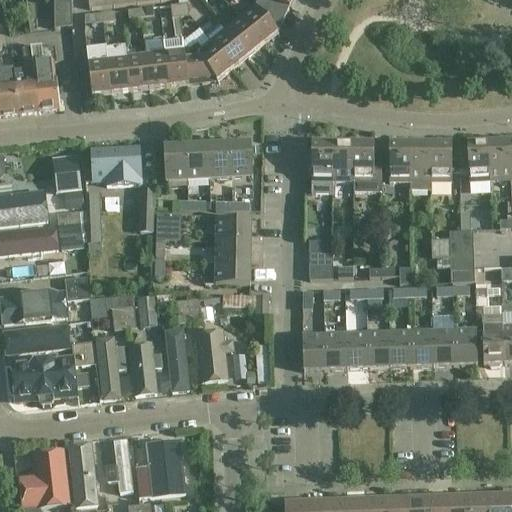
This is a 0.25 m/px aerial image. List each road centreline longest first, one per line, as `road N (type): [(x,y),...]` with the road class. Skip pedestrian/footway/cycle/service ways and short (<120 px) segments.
road 1 (residential): [(285,407),(279,102)]
road 2 (residential): [(0,137),(242,108)]
road 3 (residential): [(0,440),(228,419)]
road 4 (residential): [(285,407),(511,394)]
